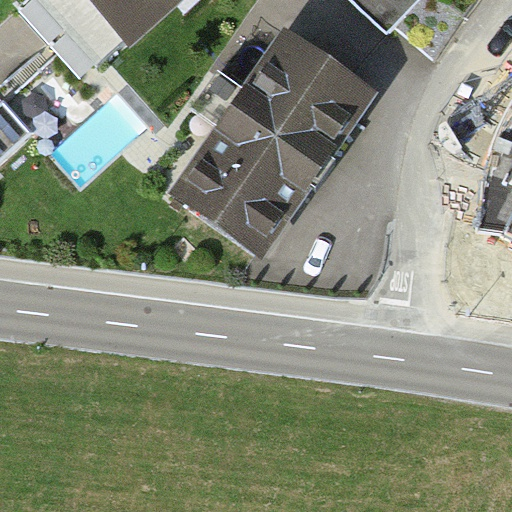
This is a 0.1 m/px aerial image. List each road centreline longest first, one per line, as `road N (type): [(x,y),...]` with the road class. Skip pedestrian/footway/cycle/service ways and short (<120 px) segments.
road 1 (tertiary): [(409,363),(0,311)]
road 2 (residential): [(409,363),(433,142),(458,83),(511,6)]
